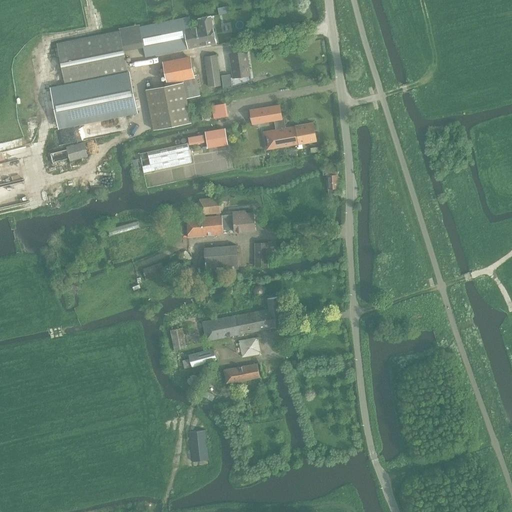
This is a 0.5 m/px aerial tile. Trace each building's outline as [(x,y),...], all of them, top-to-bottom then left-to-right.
[(188,49),(200,47),(217,43),(211,16),(199,18),(200,27),(192,28),(190,17),(140,28),(146,58),(188,49)] [(222,24),(224,33),(233,31),(231,22),(222,24)] [(57,44),(63,72),(66,86),(51,89),(59,128),(137,112),(120,31),(57,44)] [(247,52),(229,55),(233,78),(250,75),(247,52)] [(221,85),(216,55),(205,57),(209,87),(221,85)] [(168,80),(168,82),(195,77),(191,58),(163,64),(166,81),(168,80)] [(232,87),(230,74),(221,76),(223,88),(232,87)] [(192,122),(184,82),(146,90),(154,130),(192,122)] [(227,117),(225,106),(215,108),(217,119),(227,117)] [(317,141),(315,131),(313,123),(293,126),(293,127),(285,128),(284,118),(282,118),(280,106),(250,111),(252,124),(278,119),(280,129),(264,132),(267,150),(297,144),(298,147),(299,148),(302,148),(302,144),(317,141)] [(207,145),(227,141),(225,128),(205,132),(207,145)] [(204,136),(188,138),(189,145),(205,143),(204,136)] [(67,150),(50,154),(52,163),(69,159),(70,161),(99,154),(95,140),(66,147),(67,150)] [(192,164),(187,144),(140,154),(144,174),(192,164)] [(328,189),(328,195),(338,194),(337,167),(325,168),(325,170),(323,170),(323,176),(328,175),(328,189)] [(0,207),(29,201),(25,180),(0,185),(0,207)] [(200,215),(219,213),(221,213),(220,212),(219,197),(199,199),(200,215)] [(233,212),(233,214),(186,219),(188,238),(223,234),(223,230),(234,229),(235,233),(255,231),(253,212),(245,213),(245,211),(233,212)] [(140,228),(138,221),(109,230),(110,236),(140,228)] [(274,258),(274,242),(255,242),(255,266),(268,266),(268,258),(274,258)] [(236,245),(204,248),(206,272),(238,269),(236,245)] [(165,274),(162,264),(143,271),(146,280),(165,274)] [(256,287),(254,290),(255,294),(258,296),(262,295),(264,292),(263,288),(260,286),(256,287)] [(207,341),(282,327),(278,297),(263,300),(265,309),(266,308),(266,310),(203,322),(207,341)] [(186,348),(185,345),(181,326),(169,329),(174,351),(186,348)] [(241,339),(242,356),(261,354),(260,337),(241,339)] [(184,369),(201,364),(216,361),(213,349),(189,355),(190,359),(182,361),(184,369)] [(260,377),(257,363),(223,370),(226,384),(260,377)] [(205,391),(203,396),(212,401),(215,397),(205,391)] [(209,460),(207,450),(205,430),(189,432),(193,462),(209,460)]
